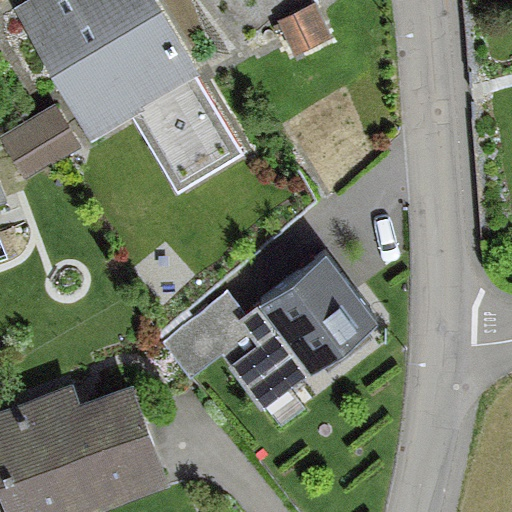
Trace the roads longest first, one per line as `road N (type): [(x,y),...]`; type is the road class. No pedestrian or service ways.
road 1 (residential): [(441,330),(444,251),(425,0)]
road 2 (residential): [(417,511),(439,392),(441,330)]
